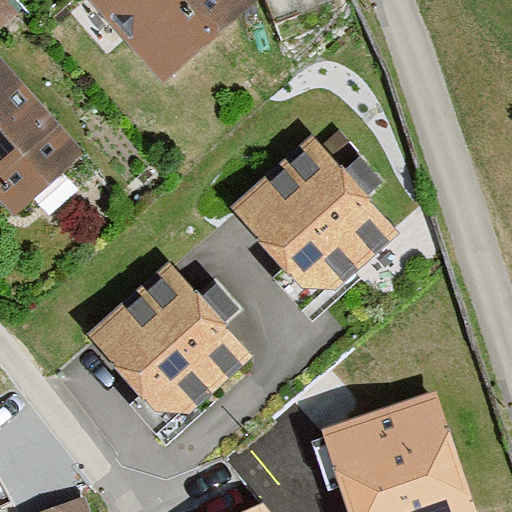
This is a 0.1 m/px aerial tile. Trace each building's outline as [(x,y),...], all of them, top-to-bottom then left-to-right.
[(101,0),(164,69),(241,0),(101,0)] [(84,149),(0,55),(0,223),(0,224),(84,149)] [(316,131),(235,202),(319,296),(399,225),(316,131)] [(171,257),(90,328),(173,422),(254,351),(171,257)] [(348,511),(477,511),(437,393),(322,432),(348,511)] [(81,511),(75,494),(29,511),(81,511)] [(273,511),(262,498),(224,511),(273,511)]
